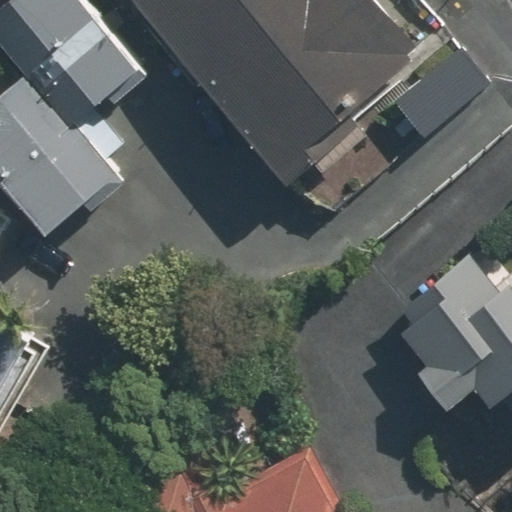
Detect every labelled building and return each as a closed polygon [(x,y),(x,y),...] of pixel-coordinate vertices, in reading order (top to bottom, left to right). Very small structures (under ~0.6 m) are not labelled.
[(4,0),(0,4),(0,35),(33,73),(0,102),(0,159),(56,223),(138,151),(104,112),(153,69),(91,0),(4,0)] [(388,0),(147,0),(299,174),(437,55),(388,0)] [(497,72),(470,40),(393,105),(420,137),(497,72)] [(0,431),(52,339),(0,309),(0,229),(12,208),(0,200),(0,431)] [(511,270),(496,282),(473,250),(402,301),(442,357),(426,369),(452,404),(483,382),(494,396),(511,382),(511,270)] [(353,511),(325,447),(206,498),(182,443),(125,468),(143,511),(353,511)]
